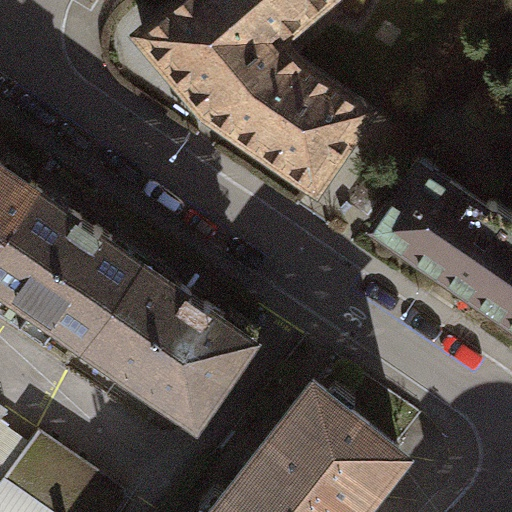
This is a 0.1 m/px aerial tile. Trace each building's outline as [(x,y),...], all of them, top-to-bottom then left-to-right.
[(300,59),(279,33),(301,15),(288,0),(176,0),(142,29),(207,106),(316,180),(368,105),(300,59)] [(288,0),(301,15),(317,0),(288,0)] [(375,219),(511,313),(511,207),(497,197),(490,198),(486,201),(419,155),(375,219)] [(0,232),(36,181),(0,156),(0,232)] [(36,181),(0,232),(0,279),(85,338),(142,255),(36,181)] [(142,255),(85,338),(197,415),(254,331),(142,255)] [(351,511),(402,448),(314,379),(208,511),(351,511)] [(5,474),(59,511),(112,511),(129,489),(39,427),(5,474)] [(59,511),(5,474),(0,480),(0,511),(59,511)]
